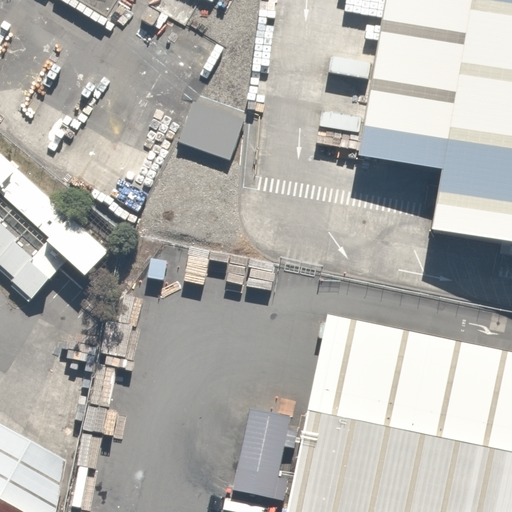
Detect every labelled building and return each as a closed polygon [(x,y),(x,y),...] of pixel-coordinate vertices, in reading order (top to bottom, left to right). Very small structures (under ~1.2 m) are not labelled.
[(511,0),(432,0),(392,256),(511,274),(511,0)] [(245,115),(196,96),(179,140),(228,159),(245,115)] [(0,317),(57,261),(0,204),(0,317)] [(287,511),(511,511),(511,350),(330,312),(287,511)] [(0,422),(0,511),(67,511),(89,473),(0,422)]
